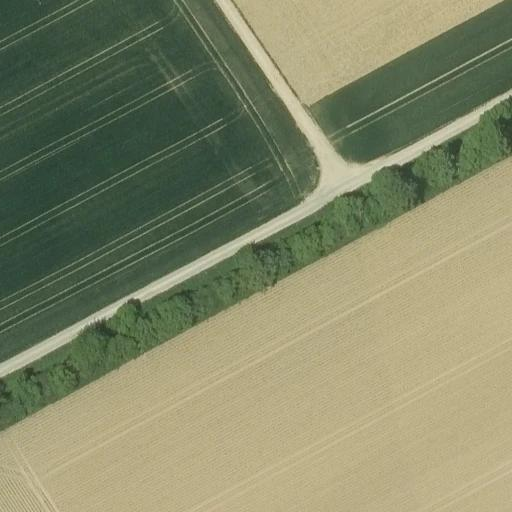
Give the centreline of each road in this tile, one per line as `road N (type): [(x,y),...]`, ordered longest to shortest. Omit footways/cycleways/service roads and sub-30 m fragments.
road 1 (track): [(0,371),(511,97)]
road 2 (track): [(219,0),(345,188)]
